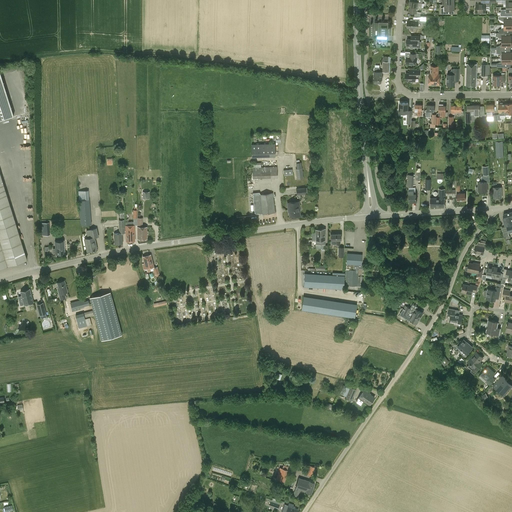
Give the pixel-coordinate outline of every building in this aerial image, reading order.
[(490,3),(483,4),(481,4),(481,7),(475,7),(475,13),(485,13),(485,7),(490,7),(490,3)] [(454,4),(444,4),(445,7),(443,7),(443,8),(441,8),(441,14),(448,14),(448,10),(454,10),(454,4)] [(511,6),(506,7),(506,10),(501,10),(501,16),(508,16),(508,13),(511,12),(511,6)] [(418,8),(409,7),(408,12),(415,13),(414,17),(419,17),(420,17),(421,13),(417,12),(418,8)] [(420,17),(419,17),(413,17),(413,20),(410,19),(410,20),(410,21),(408,21),(407,28),(410,28),(410,29),(411,29),(413,29),(414,29),(414,28),(417,28),(418,21),(426,22),(426,16),(420,17)] [(504,25),(511,24),(511,16),(498,16),(498,20),(499,20),(504,22),(504,25)] [(377,35),(377,40),(387,40),(388,23),(379,22),(379,23),(375,23),(374,30),(378,30),(378,35),(377,35)] [(511,24),(504,25),(504,27),(500,30),(498,30),(498,33),(496,33),(511,33),(511,24)] [(511,33),(496,33),(496,37),(497,37),(502,39),(502,42),(511,41),(511,37),(511,38),(511,36),(510,36),(510,33),(511,33)] [(414,48),(414,46),(417,46),(417,42),(419,42),(420,36),(413,36),(413,39),(407,39),(407,46),(409,46),(409,48),(410,48),(411,49),(412,49),(413,48),(414,48)] [(511,41),(502,42),(502,44),(497,47),(496,47),(496,50),(510,50),(510,47),(511,47),(511,46),(511,45),(511,41)] [(510,53),(510,50),(496,50),(496,54),(497,54),(502,56),(502,59),(511,58),(511,54),(511,53),(510,53)] [(416,64),(416,58),(416,54),(410,54),(410,58),(406,58),(406,64),(416,64)] [(511,58),(502,59),(502,61),(497,64),(496,64),(496,67),(510,67),(510,64),(511,64),(511,62),(511,58)] [(482,64),(481,76),(489,76),(490,65),(482,64)] [(476,86),(476,65),(467,65),(466,86),(476,86)] [(382,76),(382,71),(380,71),(380,68),(375,67),(374,71),(374,76),(374,83),(381,83),(381,80),(382,80),(382,76)] [(451,69),(450,74),(447,74),(447,86),(455,86),(455,78),(459,78),(459,68),(454,68),(454,69),(451,69)] [(414,82),(414,81),(415,81),(415,77),(419,77),(419,70),(413,70),(413,74),(406,73),(405,81),(410,81),(410,82),(411,82),(413,82),(414,82)] [(0,72),(0,120),(14,116),(0,72)] [(493,76),(493,78),(492,78),(492,82),(493,82),(493,85),(500,85),(500,82),(505,82),(505,73),(501,73),(501,76),(493,76)] [(412,117),(412,111),(408,110),(408,103),(400,103),(399,113),(407,113),(407,116),(412,117)] [(499,115),(497,115),(497,120),(500,120),(500,117),(505,117),(505,115),(506,115),(505,104),(504,104),(503,103),(500,103),(499,105),(498,105),(498,112),(499,115)] [(425,110),(425,117),(431,117),(431,112),(434,112),(435,106),(427,105),(427,110),(425,110)] [(493,116),(493,111),(494,111),(494,105),(486,105),(486,111),(487,111),(487,117),(493,116)] [(467,106),(467,110),(465,110),(465,122),(471,122),(470,111),(475,111),(475,115),(479,115),(479,112),(479,111),(480,111),(480,106),(475,106),(467,106)] [(436,114),(432,114),(431,124),(432,124),(431,127),(435,128),(435,124),(440,124),(440,117),(436,117),(436,114)] [(252,157),(275,156),(275,143),(251,144),(252,157)] [(261,167),(261,163),(252,163),(252,179),(277,178),(277,167),(261,167)] [(0,173),(0,267),(27,259),(0,173)] [(478,183),(478,187),(476,187),(475,188),(476,190),(477,191),(478,191),(478,192),(487,192),(487,183),(490,183),(489,176),(481,176),(482,182),(478,183)] [(494,199),(502,198),(501,187),(493,188),(494,199)] [(444,207),(444,189),(439,189),(439,198),(430,198),(430,207),(444,207)] [(91,224),(88,190),(79,191),(81,225),(91,224)] [(409,203),(416,202),(416,191),(408,191),(409,203)] [(260,194),(259,192),(252,193),(253,195),(254,213),(256,214),(258,214),(258,215),(275,213),(273,193),(260,194)] [(287,203),(289,217),(300,216),(298,201),(287,203)] [(511,212),(503,214),(504,218),(502,219),(504,227),(501,228),(504,237),(509,236),(508,234),(511,232),(511,212)] [(118,220),(119,234),(114,234),(114,244),(122,244),(122,233),(125,233),(124,220),(118,220)] [(135,241),(134,225),(125,226),(126,242),(135,241)] [(147,239),(147,227),(137,227),(137,239),(147,239)] [(86,230),(88,238),(83,239),(86,252),(98,250),(95,238),(99,237),(97,228),(86,230)] [(315,230),(315,233),(312,233),(312,240),(315,240),(315,245),(325,245),(325,240),(325,229),(315,230)] [(340,244),(340,240),(341,240),(341,234),(331,234),(331,240),(331,243),(332,244),(336,244),(340,244)] [(481,240),(481,242),(478,242),(477,243),(476,245),(475,245),(474,253),(483,255),(485,247),(485,248),(486,244),(485,243),(486,241),(481,240)] [(54,241),(55,248),(53,248),(53,253),(55,253),(55,254),(65,254),(64,241),(54,241)] [(346,265),(345,286),(358,286),(359,265),(361,265),(362,254),(347,253),(346,265)] [(153,268),(153,267),(154,267),(150,255),(142,257),(144,263),(142,264),(143,270),(146,269),(147,272),(153,270),(155,275),(156,275),(156,277),(160,276),(159,274),(159,273),(157,267),(153,268)] [(469,263),(468,267),(467,267),(466,268),(465,270),(466,271),(477,274),(476,277),(478,278),(478,281),(481,282),(482,278),(481,278),(482,269),(479,269),(480,264),(473,263),(473,264),(469,263)] [(487,273),(486,274),(492,276),(492,278),(499,280),(500,273),(496,272),(497,268),(488,266),(487,273)] [(507,270),(506,274),(503,273),(502,279),(505,279),(507,278),(507,277),(509,278),(508,281),(511,282),(511,273),(510,273),(511,271),(507,270)] [(304,273),(303,287),(344,290),(345,276),(304,273)] [(57,289),(60,300),(66,298),(65,293),(67,292),(64,280),(57,282),(58,288),(57,289)] [(463,284),(462,292),(468,294),(471,295),(472,292),(476,293),(477,287),(470,285),(470,286),(463,284)] [(488,289),(488,290),(486,290),(484,290),(484,291),(483,294),(483,295),(484,296),(487,296),(486,299),(495,301),(497,293),(500,294),(501,288),(496,287),(495,291),(488,289)] [(30,289),(20,291),(24,305),(33,302),(30,289)] [(506,297),(505,301),(511,302),(511,294),(509,294),(510,290),(504,289),(503,296),(506,297)] [(122,335),(110,292),(89,298),(101,340),(122,335)] [(355,318),(357,305),(303,296),(301,310),(355,318)] [(84,301),(84,299),(70,303),(73,311),(80,309),(80,307),(89,305),(88,300),(84,301)] [(46,314),(43,303),(36,304),(39,316),(46,314)] [(404,309),(402,312),(407,315),(405,318),(409,321),(410,320),(417,324),(420,318),(410,313),(409,312),(404,309)] [(412,310),(410,313),(420,318),(423,313),(416,309),(415,311),(412,310)] [(451,316),(450,322),(460,324),(462,315),(454,314),(455,310),(449,309),(447,315),(451,316)] [(79,328),(92,325),(89,317),(94,316),(92,310),(83,313),(75,315),(79,328)] [(488,320),(486,332),(498,335),(500,329),(496,328),(498,322),(488,320)] [(352,336),(354,323),(348,323),(346,335),(352,336)] [(463,341),(457,347),(466,355),(472,349),(463,341)] [(478,370),(477,370),(482,365),(479,362),(483,358),(476,352),(467,362),(470,364),(468,366),(471,370),(470,371),(474,374),(478,370)] [(487,367),(481,374),(489,381),(487,383),(489,385),(494,379),(492,377),(495,373),(487,367)] [(502,375),(496,382),(492,386),(497,390),(503,396),(511,386),(505,380),(506,379),(502,375)] [(352,398),(356,389),(350,387),(350,388),(343,385),(340,394),(346,396),(345,398),(353,401),(353,399),(352,398)] [(358,398),(369,405),(374,397),(363,390),(358,398)] [(279,467),(276,479),(284,482),(288,468),(281,465),(280,468),(279,467)] [(309,481),(298,478),(293,495),(298,497),(300,490),(306,492),(305,492),(311,494),(315,482),(309,481)] [(289,503),(288,506),(285,505),(283,511),(286,511),(285,511),(297,511),(298,510),(294,509),(295,507),(293,506),(293,505),(289,503)]
